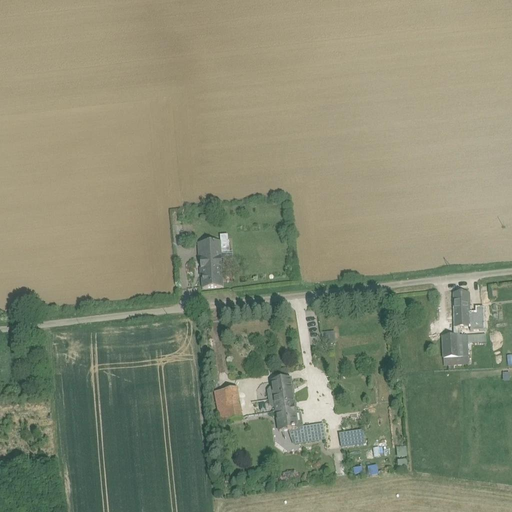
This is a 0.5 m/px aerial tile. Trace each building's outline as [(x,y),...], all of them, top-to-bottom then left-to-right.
[(229,242),(200,244),(200,246),(198,246),(199,260),(201,260),(201,261),(202,290),(223,288),(222,275),(223,275),(223,260),(222,260),(221,253),(230,253),(229,242)] [(469,296),(454,296),(454,328),(477,328),(476,314),(469,314),(469,296)] [(323,333),(323,345),(336,344),(335,332),(323,333)] [(460,359),(458,337),(442,338),(444,360),(460,359)] [(469,358),(460,359),(444,360),(444,366),(469,365),(469,358)] [(290,380),(272,383),(273,390),(270,390),(268,393),(270,407),(273,409),(276,408),(277,415),(295,412),(290,380)] [(237,390),(214,394),(220,423),(221,423),(242,420),(237,390)] [(295,412),(277,415),(280,433),(293,431),(293,432),(293,431),(298,430),(295,412)] [(242,420),(221,423),(223,431),(244,428),(242,420)] [(298,430),(293,431),(293,432),(295,446),(325,441),(323,427),(298,430)] [(340,433),(341,448),(365,445),(364,431),(340,433)] [(377,466),(368,467),(369,477),(378,476),(377,466)]
